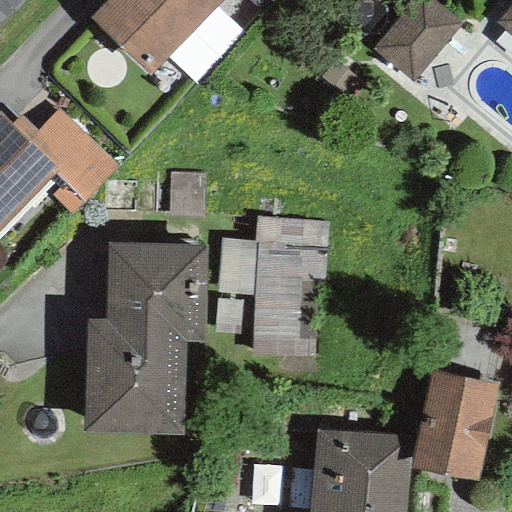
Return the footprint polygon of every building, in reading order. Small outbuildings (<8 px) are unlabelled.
[(0,0),(0,21),(22,0),(0,0)] [(107,0),(90,19),(149,75),(222,0),(107,0)] [(265,0),(248,0),(258,9),(265,0)] [(431,0),(412,0),(372,50),(412,82),(460,23),(431,0)] [(511,2),(495,23),(511,37),(511,2)] [(64,183),(82,202),(116,166),(58,108),(37,130),(21,115),(11,125),(58,170),(54,174),(64,183)] [(0,113),(0,229),(54,174),(58,170),(11,125),(0,113)] [(201,215),(203,175),(169,173),(167,213),(201,215)] [(70,214),(82,202),(64,183),(52,195),(70,214)] [(328,222),(256,216),(253,242),(257,242),(255,296),(255,302),(253,335),(252,357),(313,357),(314,281),(324,281),(328,222)] [(215,293),(255,296),(257,242),(253,242),(219,239),(215,293)] [(85,318),(83,431),(180,433),(182,340),(203,341),(205,246),(104,244),(103,318),(85,318)] [(253,335),(255,302),(217,300),(215,333),(253,335)] [(428,372),(411,468),(477,481),(496,386),(428,372)] [(307,511),(404,511),(410,435),(313,428),(307,511)]
